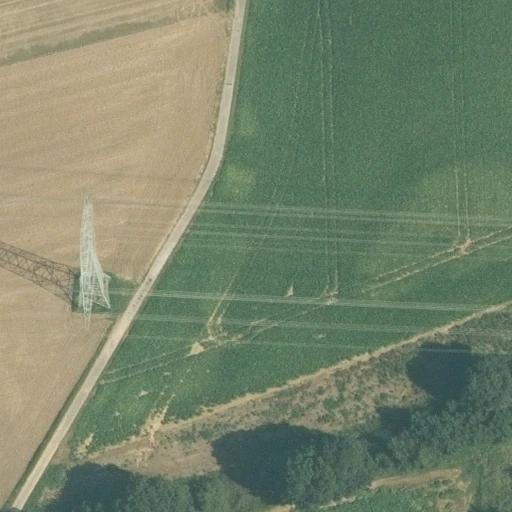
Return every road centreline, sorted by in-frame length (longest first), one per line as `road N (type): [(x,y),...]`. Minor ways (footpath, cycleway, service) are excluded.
road 1 (track): [(16,511),(216,164),(243,0)]
road 2 (track): [(511,383),(255,482),(126,511)]
